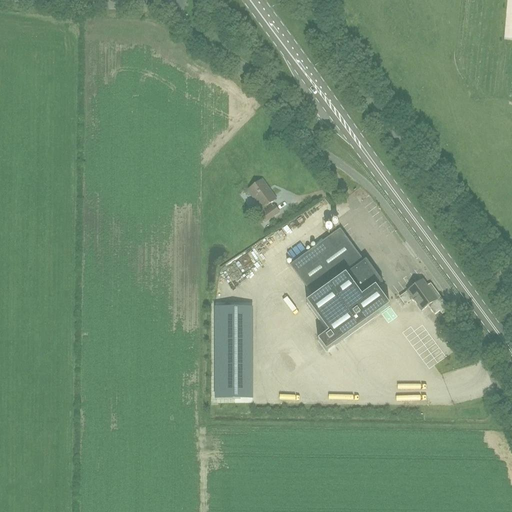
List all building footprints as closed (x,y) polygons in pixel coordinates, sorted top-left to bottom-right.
[(265,223),(280,213),(275,206),(272,208),(269,205),(276,200),(262,180),(248,190),(262,210),(263,210),(265,213),(260,217),(265,223)] [(366,261),(364,262),(360,257),(340,230),(291,266),(307,288),(314,299),(307,304),(329,334),(318,342),(327,354),(390,308),(376,288),(383,283),(366,261)] [(291,255),(293,258),(303,250),(300,247),(291,255)] [(449,310),(434,288),(431,285),(427,287),(423,281),(400,298),(405,305),(413,299),(422,311),(428,307),(434,315),(440,311),(442,315),(449,310)] [(295,309),(303,317),(309,312),(302,304),(295,309)] [(240,400),(240,309),(215,309),(216,400),(240,400)]
